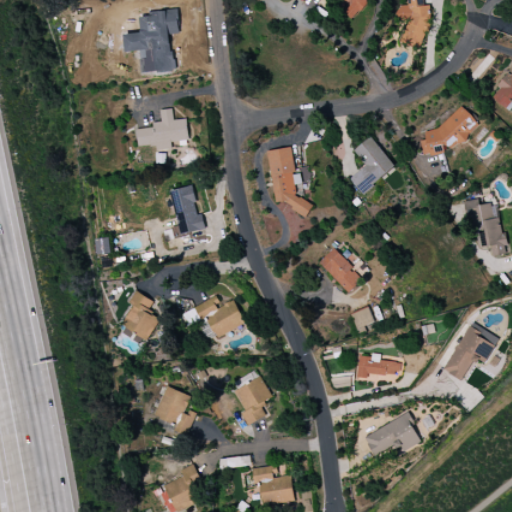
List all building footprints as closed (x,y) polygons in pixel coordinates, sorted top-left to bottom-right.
[(349,0),(349,13),(367,13),(366,0),(349,0)] [(405,0),(406,6),(398,6),(397,10),(398,19),(407,22),(401,43),(420,49),(431,18),(430,6),(421,6),(422,4),(421,0),(405,0)] [(174,71),(172,34),(179,34),(178,10),(158,11),(158,15),(138,16),(139,33),(124,34),(125,52),(148,51),(148,60),(141,60),(142,73),(174,71)] [(511,70),(490,96),(510,113),(511,110),(511,70)] [(426,137),(418,145),(432,159),(444,148),(450,153),(479,125),(461,105),(426,137)] [(138,148),(155,146),(156,151),(172,149),(172,146),(188,144),(185,119),(173,121),(172,109),(160,110),(161,122),(152,123),(153,128),(136,130),(138,148)] [(395,169),(371,137),(353,150),(366,166),(349,178),(361,194),(395,169)] [(275,204),(290,202),(292,216),(310,213),(308,200),(297,202),(295,184),(301,183),(299,175),(295,175),(291,148),(268,151),(275,204)] [(170,191),(178,226),(171,228),(174,238),(206,230),(202,214),(198,215),(191,186),(170,191)] [(463,202),(466,218),(471,218),(477,249),(490,246),(492,257),(510,253),(506,234),(502,235),(496,208),(492,209),(491,203),(477,206),(476,199),(463,202)] [(319,263),(348,293),(362,279),(334,249),(319,263)] [(159,320),(145,312),(152,301),(136,291),(129,303),(134,307),(119,331),(130,338),(133,333),(147,341),(159,320)] [(182,313),(189,327),(198,323),(208,342),(245,324),(233,299),(220,305),(216,297),(182,313)] [(351,315),(358,331),(375,323),(368,307),(351,315)] [(445,372),(464,381),(475,358),(486,364),(499,337),(469,323),(445,372)] [(357,379),(399,381),(399,362),(380,361),(380,355),(372,354),(372,357),(358,357),(357,379)] [(236,388),(258,379),(255,372),(233,381),(236,388)] [(273,398),(259,377),(234,393),(246,412),(241,415),(248,427),(266,416),(260,407),(273,398)] [(190,397),(166,387),(153,418),(188,433),(195,415),(184,411),(190,397)] [(364,436),(374,456),(395,446),(393,443),(400,439),(405,451),(421,443),(408,414),(364,436)] [(162,487),(175,511),(203,498),(197,487),(203,484),(193,464),(179,472),(182,477),(162,487)] [(252,469),(254,484),(259,484),(262,506),(294,502),(291,475),(278,477),(276,466),(252,469)] [(302,511),(312,511),(311,492),(302,492),(302,511)]
